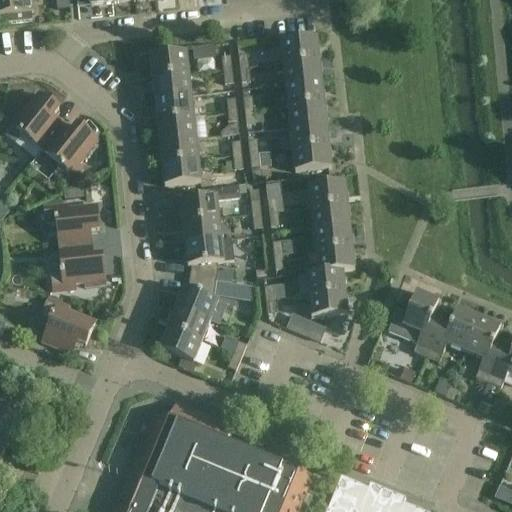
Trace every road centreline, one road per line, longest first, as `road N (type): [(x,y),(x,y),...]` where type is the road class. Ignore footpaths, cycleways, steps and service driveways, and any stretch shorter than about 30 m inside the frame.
road 1 (residential): [(462,511),(120,354)]
road 2 (residential): [(120,354),(142,289),(124,128),(55,66)]
road 3 (residential): [(55,66),(77,37),(329,8)]
road 4 (residential): [(56,511),(104,394)]
